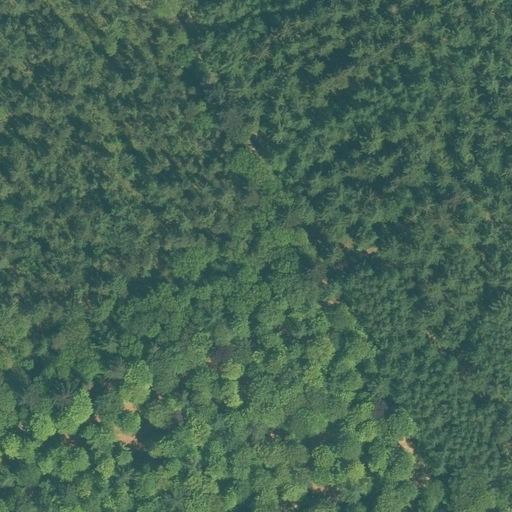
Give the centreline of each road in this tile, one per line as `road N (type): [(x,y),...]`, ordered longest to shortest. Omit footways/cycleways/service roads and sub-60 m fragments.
road 1 (track): [(0,440),(327,275),(165,0)]
road 2 (track): [(511,181),(327,275),(450,511)]
